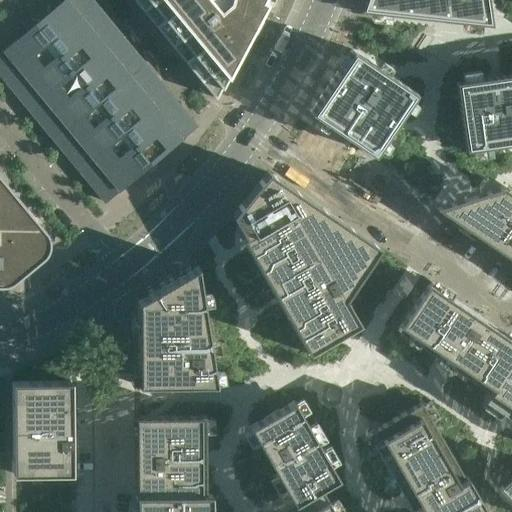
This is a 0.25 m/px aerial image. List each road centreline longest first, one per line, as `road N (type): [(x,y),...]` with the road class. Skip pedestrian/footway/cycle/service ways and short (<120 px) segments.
road 1 (residential): [(261,121),(511,299)]
road 2 (unknown): [(315,159),(247,255),(244,272),(301,378)]
road 3 (unclassified): [(121,511),(122,270)]
road 4 (tertiary): [(122,270),(195,202),(261,121)]
road 5 (residential): [(0,119),(122,270)]
road 6 (unknown): [(278,94),(376,160),(442,170)]
road 7 (tertiary): [(122,270),(0,340)]
road 8 (tertiary): [(261,121),(326,0)]
